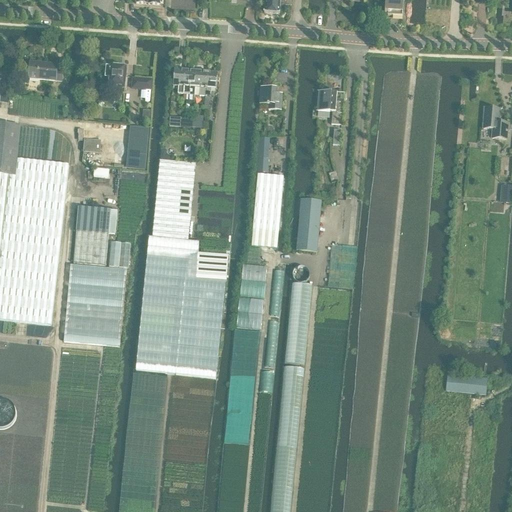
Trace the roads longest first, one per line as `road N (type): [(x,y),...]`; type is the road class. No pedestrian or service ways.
road 1 (tertiary): [(0,11),(511,45)]
road 2 (track): [(368,511),(412,44)]
road 3 (track): [(292,511),(316,260)]
road 4 (track): [(460,511),(470,410),(511,389)]
